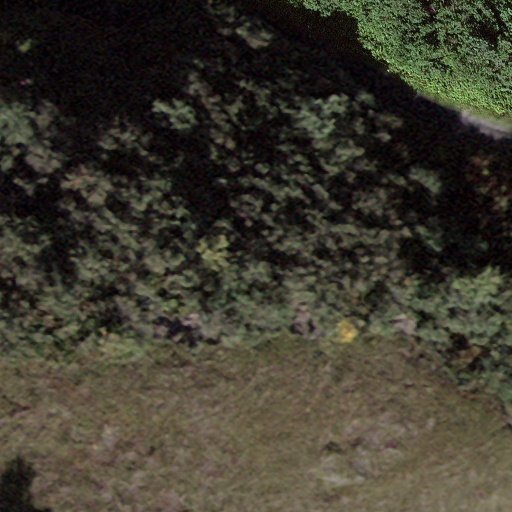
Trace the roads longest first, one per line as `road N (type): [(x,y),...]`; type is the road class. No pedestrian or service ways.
road 1 (track): [(227,0),(327,47),(416,106),(511,137)]
road 2 (track): [(44,0),(127,13),(177,0)]
